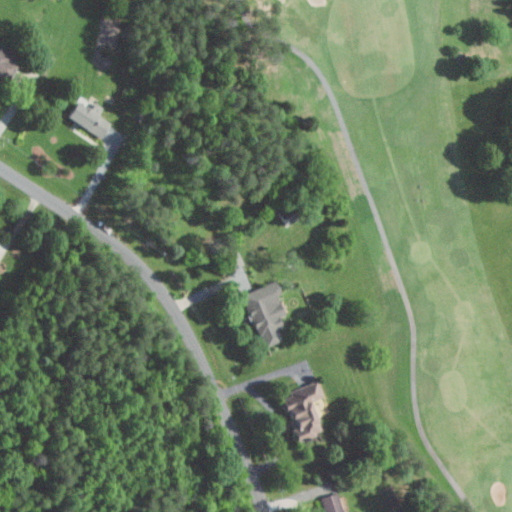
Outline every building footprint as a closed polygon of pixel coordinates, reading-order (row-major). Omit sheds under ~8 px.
[(16,54),(0,45),(0,80),(2,81),(16,54)] [(96,113),(100,106),(92,100),(86,109),(72,99),(62,114),(97,137),(108,121),(96,113)] [(228,268),(242,263),(236,250),(223,255),(228,268)] [(240,292),(260,346),(278,340),(273,327),(280,324),(277,316),(282,314),(275,294),(278,293),(273,280),(240,292)] [(319,431),(307,401),(321,396),(313,379),(276,394),(296,440),(319,431)] [(341,511),(336,491),(317,497),(320,511),(341,511)]
